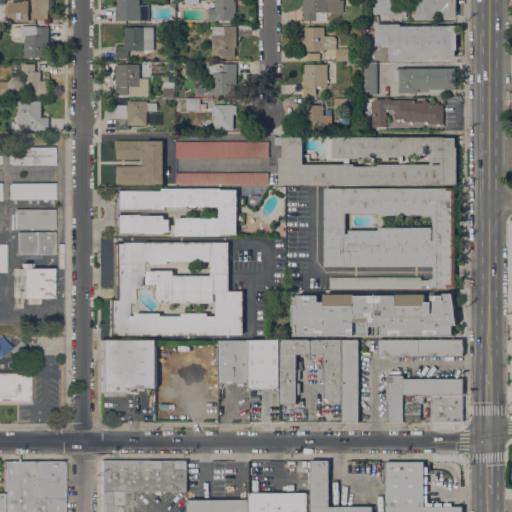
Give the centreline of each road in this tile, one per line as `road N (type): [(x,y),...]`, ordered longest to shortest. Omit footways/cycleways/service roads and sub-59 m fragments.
road 1 (residential): [(81,0),(82,511)]
road 2 (residential): [(487,433),(0,439)]
road 3 (secondary): [(488,0),(488,372)]
